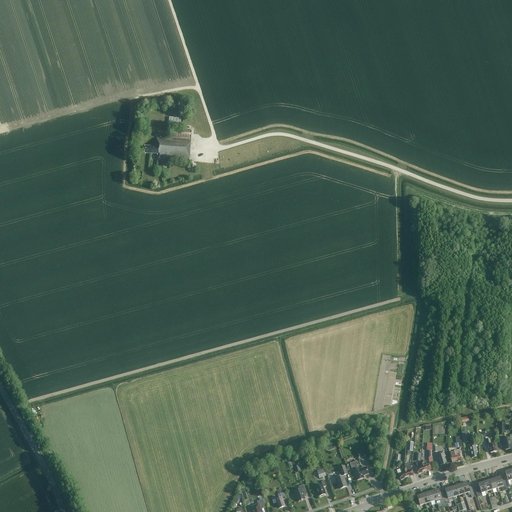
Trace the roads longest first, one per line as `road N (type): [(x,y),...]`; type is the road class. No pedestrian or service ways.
road 1 (tertiary): [(359,507),(511,457)]
road 2 (track): [(219,149),(169,0)]
road 3 (tertiary): [(62,511),(0,386)]
